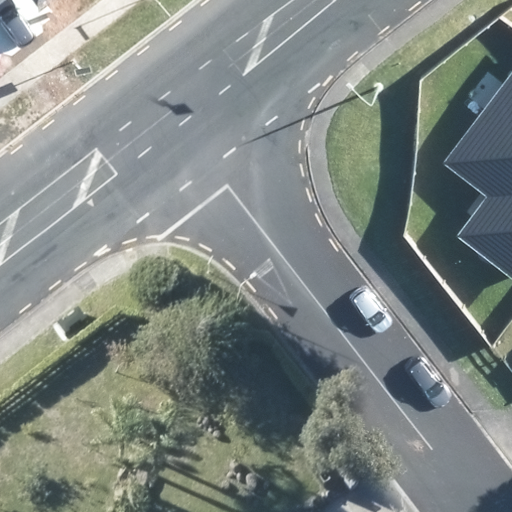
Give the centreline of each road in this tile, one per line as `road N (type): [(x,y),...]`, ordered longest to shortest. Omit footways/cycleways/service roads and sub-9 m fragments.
road 1 (residential): [(479,511),(175,117)]
road 2 (unclassified): [(175,117),(0,254)]
road 3 (unclassified): [(325,0),(175,117)]
